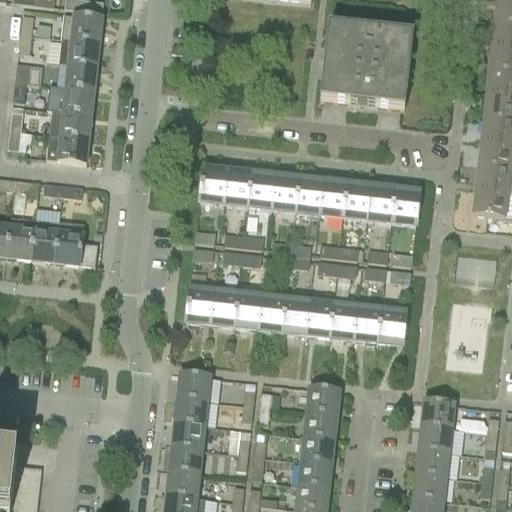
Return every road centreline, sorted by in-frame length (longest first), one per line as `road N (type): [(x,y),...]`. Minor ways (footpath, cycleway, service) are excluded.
road 1 (unclassified): [(127,511),(138,412),(120,302),(142,111)]
road 2 (unclassified): [(452,149),(142,111)]
